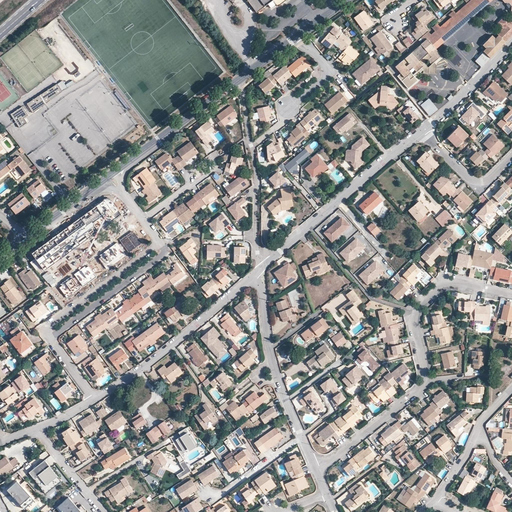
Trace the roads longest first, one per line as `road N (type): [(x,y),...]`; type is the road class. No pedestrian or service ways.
road 1 (residential): [(315,468),(425,384),(414,322),(431,294),(452,284),(511,294)]
road 2 (residential): [(421,131),(261,267)]
road 3 (residential): [(254,273),(160,355),(94,399)]
road 4 (residential): [(238,80),(261,267)]
road 5 (residential): [(254,273),(274,366),(302,437)]
road 6 (residential): [(48,339),(166,251),(159,242)]
road 7 (tertiary): [(111,174),(238,80)]
road 8 (residential): [(159,242),(54,318),(48,339)]
road 9 (residential): [(511,40),(421,131)]
road 10 (residential): [(421,131),(475,181),(511,156)]
